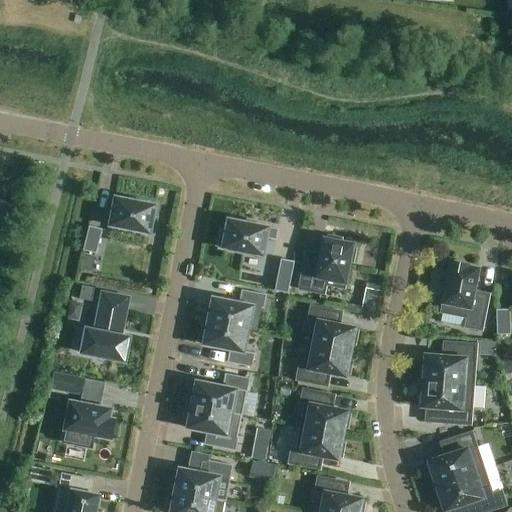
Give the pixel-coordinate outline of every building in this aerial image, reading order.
[(116,197),(110,228),(154,236),(158,219),(157,219),(155,218),(157,205),(116,197)] [(217,249),(264,259),(268,240),(276,241),(278,230),(270,229),(271,227),(227,218),(224,231),(221,231),(217,249)] [(92,227),(86,252),(98,255),(104,230),(92,227)] [(63,266),(70,240),(55,236),(48,262),(63,266)] [(341,242),(342,239),(328,236),(327,239),(323,239),(319,261),(305,259),(299,290),(324,295),(326,285),(344,289),(349,262),(353,263),(356,249),(352,248),(353,244),(341,242)] [(84,255),(82,269),(90,270),(93,257),(84,255)] [(274,292),(287,295),(294,262),(280,259),(274,292)] [(472,298),(478,269),(467,267),(467,266),(451,263),(448,277),(445,276),(442,290),(445,291),(441,312),(467,318),(465,327),(481,331),(487,301),(472,298)] [(94,287),(82,284),(79,298),(91,301),(94,287)] [(205,307),(203,321),(250,330),(254,309),(263,311),(266,296),(241,291),(239,302),(211,296),(209,308),(205,307)] [(85,328),(80,353),(123,361),(128,337),(117,335),(119,327),(122,328),(125,310),(98,304),(94,322),(97,323),(96,331),(85,328)] [(308,345),(350,353),(352,345),(355,346),(358,332),(354,331),(355,328),(334,324),(336,312),(311,307),(308,319),(313,320),(308,345)] [(510,335),(509,310),(495,310),(496,336),(510,335)] [(406,314),(405,323),(428,326),(429,317),(406,314)] [(250,330),(203,321),(200,335),(203,335),(201,346),(229,352),(227,363),(251,368),(254,354),(246,353),(250,330)] [(280,331),(285,346),(298,342),(294,327),(280,331)] [(419,381),(473,385),(476,345),(450,343),(449,357),(425,355),(425,365),(420,365),(419,381)] [(349,360),(350,353),(308,345),(304,368),(299,367),(296,380),(322,385),(324,373),(345,377),(346,374),(350,375),(352,361),(349,360)] [(511,360),(500,363),(504,376),(511,374),(511,360)] [(189,390),(186,404),(242,415),(249,379),(225,374),(223,385),(194,379),(193,391),(189,390)] [(70,377),(67,394),(82,397),(85,381),(85,380),(70,377)] [(470,425),(473,385),(419,381),(417,397),(422,397),(421,407),(446,409),(444,423),(470,425)] [(301,428),(343,436),(344,428),(348,429),(350,415),(347,414),(347,412),(326,407),(328,395),(303,390),(301,403),(305,404),(301,428)] [(63,428),(61,440),(63,440),(89,445),(92,433),(108,436),(111,418),(107,417),(108,408),(69,400),(63,428)] [(186,404),(184,418),(187,418),(184,430),(213,435),(210,446),(235,451),(238,438),(242,415),(186,404)] [(341,443),(343,436),(301,428),(296,452),(291,451),(289,464),(314,469),(316,456),(338,460),(338,457),(342,458),(345,444),(341,443)] [(432,488),(484,471),(472,433),(447,441),(451,454),(428,462),(432,471),(427,473),(432,488)] [(172,477),(169,491),(175,492),(225,502),(232,466),(208,461),(206,472),(177,466),(175,478),(172,477)] [(484,471),(432,488),(437,503),(442,502),(445,511),(468,503),(470,511),(486,511),(506,506),(501,492),(492,495),(484,471)] [(59,490),(54,511),(95,511),(98,497),(93,496),(85,495),(88,480),(62,475),(59,490)] [(315,511),(363,511),(365,503),(361,502),(362,499),(341,495),(343,483),(318,478),(315,491),(320,492),(315,511)] [(26,481),(25,500),(30,500),(29,511),(52,511),(52,482),(26,481)] [(169,491),(166,505),(170,506),(168,511),(223,511),(225,502),(175,492),(169,491)] [(284,497),(274,495),(273,502),(282,504),(284,497)]
